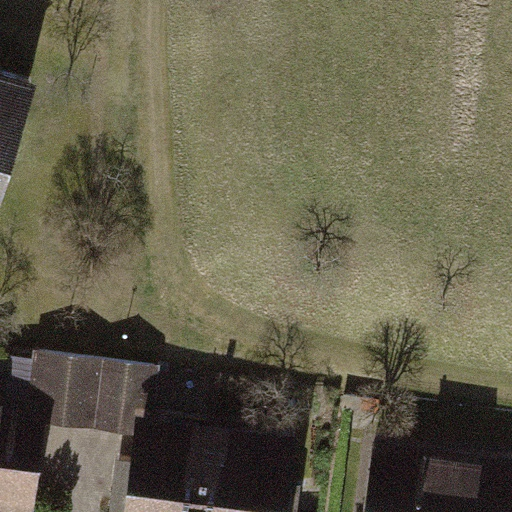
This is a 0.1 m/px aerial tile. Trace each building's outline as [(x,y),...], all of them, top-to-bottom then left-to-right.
[(0,238),(46,98),(0,82),(0,238)] [(51,406),(48,429),(146,441),(149,422),(162,424),(169,370),(40,354),(34,404),(51,406)] [(34,404),(0,399),(0,511),(37,511),(48,429),(51,406),(34,404)] [(162,424),(149,422),(146,441),(137,511),(194,511),(205,429),(162,424)] [(300,511),(309,443),(205,429),(194,511),(300,511)] [(511,511),(511,479),(378,462),(371,511),(511,511)]
